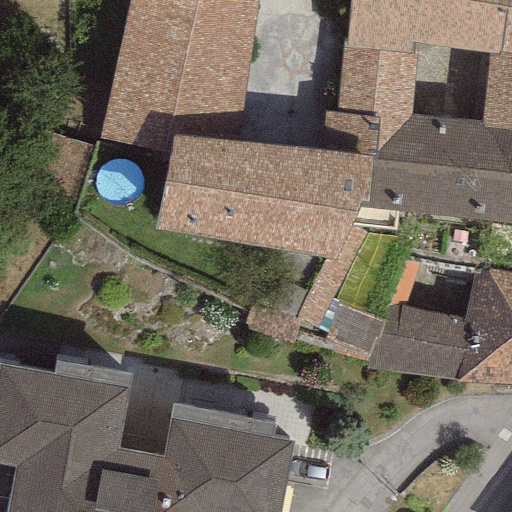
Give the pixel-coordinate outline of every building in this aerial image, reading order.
[(250,0),(129,0),(96,139),(168,155),(170,137),(239,141),(258,2),(250,1),(250,0)] [(504,0),(348,0),(347,42),(341,41),(334,114),(376,118),(377,113),(409,117),(409,114),(415,55),(410,53),(411,43),(487,51),(497,52),(504,0)] [(511,0),(504,0),(497,52),(487,51),(478,122),(477,129),(511,133),(511,0)] [(317,151),(239,141),(170,137),(168,155),(152,231),(323,260),(332,262),(348,226),(357,206),(366,207),(376,118),(334,114),(322,113),(317,151)] [(511,223),(511,133),(477,129),(478,122),(409,114),(409,117),(377,113),(376,118),(366,207),(511,223)] [(366,233),(348,226),(332,262),(323,260),(292,318),(315,329),(366,233)] [(511,274),(475,268),(461,320),(386,300),(364,368),(454,381),(511,384),(511,274)] [(170,404),(167,419),(160,457),(116,449),(130,375),(53,361),(51,375),(0,365),(0,464),(15,467),(6,511),(277,511),(290,442),(270,438),(273,423),(170,404)]
